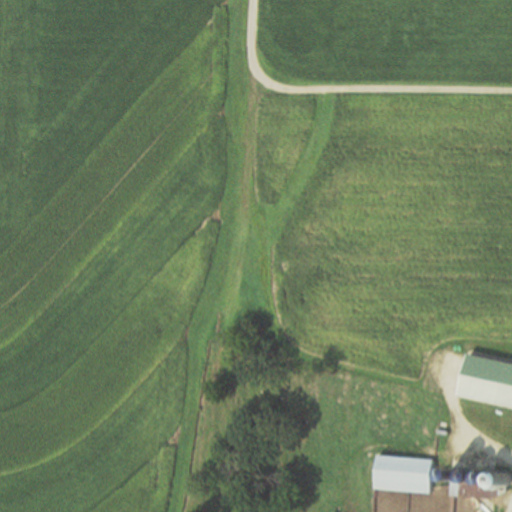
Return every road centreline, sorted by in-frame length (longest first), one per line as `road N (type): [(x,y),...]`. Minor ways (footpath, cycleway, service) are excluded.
road 1 (track): [(188,511),(222,322),(250,0)]
road 2 (track): [(250,18),(258,73),(281,92),(511,94)]
